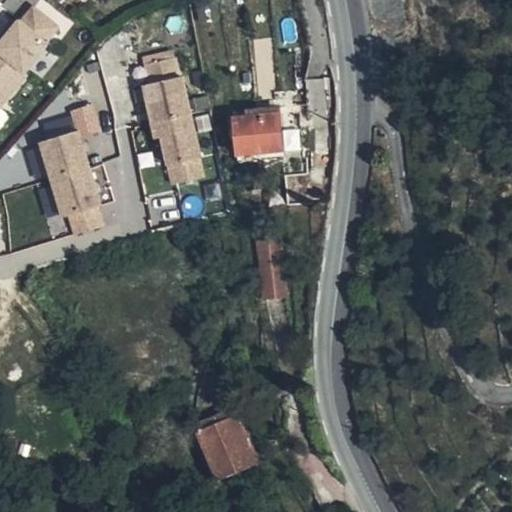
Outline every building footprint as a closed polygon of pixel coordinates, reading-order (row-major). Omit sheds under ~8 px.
[(0,105),(72,23),(45,0),(30,0),(0,35),(0,105)] [(139,57),(163,185),(203,178),(179,50),(139,57)] [(39,141),(65,237),(107,226),(82,137),(101,132),(93,103),(68,110),(74,131),(39,141)] [(297,158),(294,116),(241,121),(243,159),(297,158)] [(257,241),(260,299),(284,298),(280,240),(257,241)] [(247,421),(213,440),(236,482),(271,465),(247,421)]
